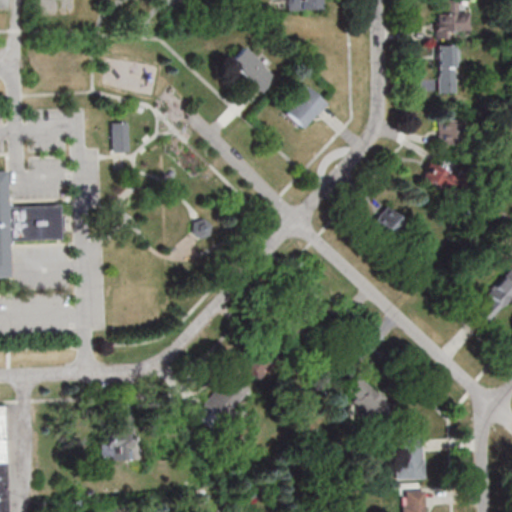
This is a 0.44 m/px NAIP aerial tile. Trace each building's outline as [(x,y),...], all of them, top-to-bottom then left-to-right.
[(286,0),(286,10),(318,10),(317,0),(286,0)] [(458,0),(435,0),(436,34),(458,34),(458,0)] [(228,61),(261,92),(275,78),(242,47),(228,61)] [(454,92),(454,50),(436,50),(436,92),(454,92)] [(282,111),(300,129),(325,103),(308,86),(282,111)] [(436,144),(461,144),(461,119),(436,119),(436,144)] [(124,122),(125,151),(109,152),(109,122),(124,122)] [(419,179),(447,192),(455,175),(427,162),(419,179)] [(169,177),(165,173),(170,169),(173,173),(169,177)] [(0,188),(1,206),(55,204),(57,237),(2,240),(4,276),(0,276),(0,188)] [(399,220),(385,206),(372,221),(385,233),(399,220)] [(202,217),(189,224),(198,239),(211,232),(202,217)] [(484,323),(511,293),(511,273),(509,270),(471,311),(484,323)] [(271,331),(289,350),(321,319),(304,300),(271,331)] [(254,342),(237,361),(257,379),(274,359),(254,342)] [(195,407),(229,372),(246,389),(227,408),(241,421),(226,437),(195,407)] [(389,405),(359,375),(343,392),(372,421),(389,405)] [(128,459),(128,427),(104,427),(104,439),(98,439),(98,459),(128,459)] [(393,437),(419,436),(420,459),(422,459),(422,478),(394,479),(393,437)] [(403,490),(422,490),(422,511),(400,511),(400,505),(404,505),(403,490)]
